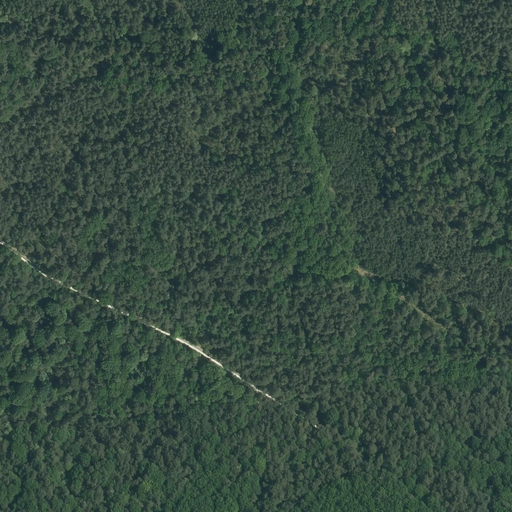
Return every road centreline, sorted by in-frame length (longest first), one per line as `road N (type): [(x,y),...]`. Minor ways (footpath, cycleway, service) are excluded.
road 1 (track): [(267,391),(0,240)]
road 2 (track): [(298,0),(285,87),(312,192),(290,299)]
road 3 (track): [(511,373),(369,277),(296,266)]
road 4 (track): [(425,511),(267,391)]
road 5 (track): [(306,0),(424,38)]
road 6 (track): [(267,391),(265,478),(255,511)]
